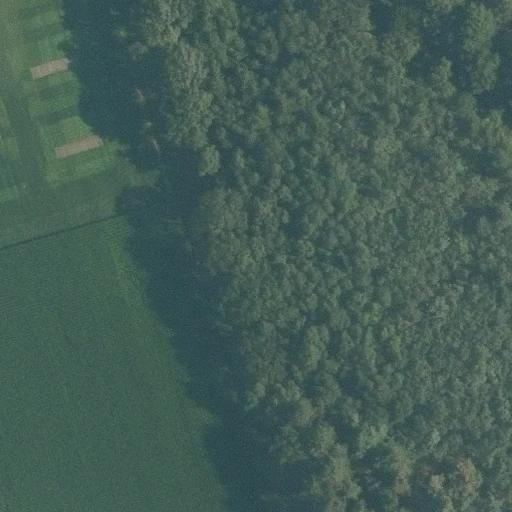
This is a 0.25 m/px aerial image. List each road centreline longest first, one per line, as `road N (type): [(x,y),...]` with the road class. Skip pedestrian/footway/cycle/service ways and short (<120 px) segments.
road 1 (track): [(136,0),(288,511)]
road 2 (track): [(511,126),(348,0)]
